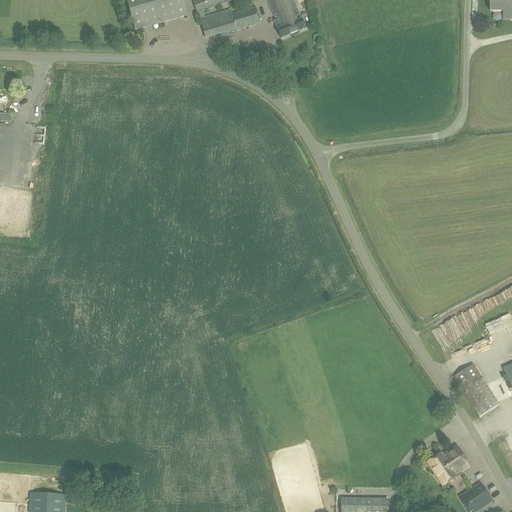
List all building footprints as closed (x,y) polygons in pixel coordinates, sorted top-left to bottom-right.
[(126,0),(135,31),(187,16),(182,0),(126,0)] [(235,0),(194,0),(192,1),(198,14),(235,0)] [(301,20),(292,0),(271,0),(268,2),(276,21),(274,22),(278,30),(277,30),(281,39),(305,29),(301,20)] [(511,0),(489,0),(489,12),(502,12),(503,20),(507,20),(511,20),(511,0)] [(205,40),(236,30),(236,32),(260,24),(255,8),(232,16),(230,10),(209,17),(208,14),(198,17),(205,40)] [(147,37),(162,37),(162,29),(147,28),(147,37)] [(0,173),(30,178),(33,158),(0,153),(0,173)] [(473,365),(453,378),(462,391),(480,418),(499,405),(481,379),(473,365)] [(502,387),(506,385),(504,380),(492,386),(499,400),(507,396),(502,387)] [(454,477),(470,466),(457,446),(441,457),(439,455),(428,462),(444,486),(455,479),(454,477)] [(460,498),(469,511),(477,511),(493,502),(482,484),(460,498)] [(24,494),(23,511),(65,511),(66,497),(57,496),(57,486),(36,485),(36,495),(24,494)] [(340,511),(387,511),(388,502),(340,501),(340,511)]
